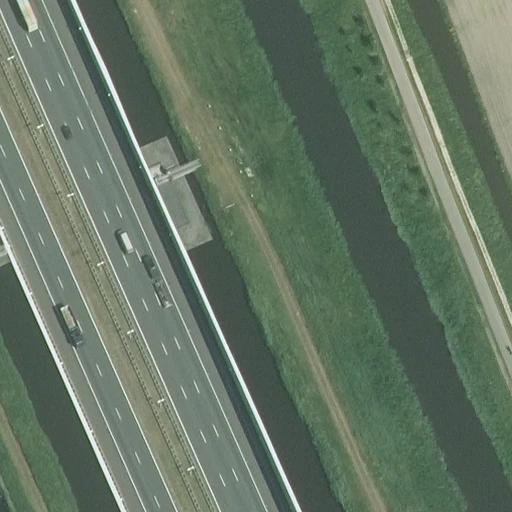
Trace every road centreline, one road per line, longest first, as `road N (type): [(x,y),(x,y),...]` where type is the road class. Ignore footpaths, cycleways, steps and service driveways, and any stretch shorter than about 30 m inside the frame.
road 1 (track): [(381,511),(137,0)]
road 2 (motorway): [(245,511),(18,0)]
road 3 (motorway): [(0,149),(160,511)]
road 4 (unknown): [(511,320),(387,0)]
